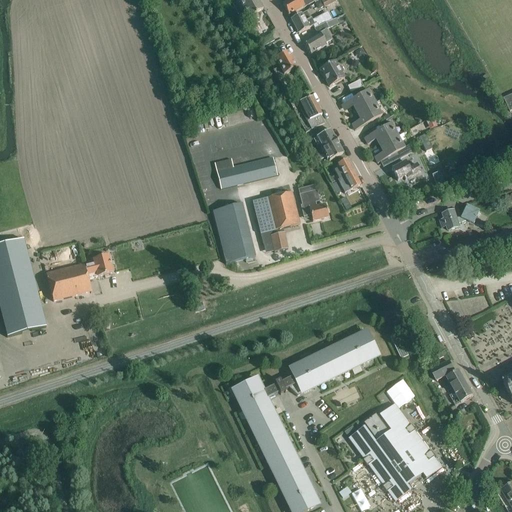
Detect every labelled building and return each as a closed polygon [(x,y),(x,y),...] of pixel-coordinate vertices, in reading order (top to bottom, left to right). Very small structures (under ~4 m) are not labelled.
[(237,0),(251,22),(259,18),(256,13),(263,10),(257,0),(237,0)] [(290,0),(282,4),(288,16),(317,0),(290,0)] [(291,20),(298,34),(314,25),(306,11),(291,20)] [(304,43),(310,55),(325,47),(324,45),(331,41),(327,33),(329,32),(328,30),(347,20),(343,13),(315,29),(318,35),(304,43)] [(274,41),(271,36),(260,42),(262,47),(274,41)] [(274,59),(278,67),(273,70),(277,79),(297,68),(288,52),(274,59)] [(335,61),(328,65),(320,70),(329,87),(345,79),(342,74),(343,72),(343,70),(342,68),(340,67),(338,67),(335,61)] [(363,87),(360,81),(347,87),(350,93),(363,87)] [(350,102),(356,114),(375,104),(368,91),(341,106),(341,107),(350,102)] [(291,107),(306,134),(311,131),(324,124),(320,116),(322,115),(312,96),(312,97),(298,104),(291,107)] [(375,104),(356,114),(363,126),(354,131),(355,131),(372,122),(382,116),(375,104)] [(391,124),(364,139),(367,145),(376,140),(379,146),(397,136),(391,124)] [(319,149),(320,151),(327,147),(329,151),(339,145),(330,130),(316,138),(321,148),(319,149)] [(416,151),(420,150),(422,154),(429,151),(423,134),(411,139),(416,151)] [(383,153),(374,158),(377,164),(380,162),(395,154),(398,159),(412,152),(409,147),(404,149),(397,136),(379,146),(383,153)] [(320,160),(326,157),(329,162),(343,154),(339,145),(329,151),(327,147),(320,151),(316,153),(320,160)] [(214,164),(216,173),(221,190),(276,176),(272,159),(233,169),(230,160),(214,164)] [(329,179),(332,184),(354,172),(347,160),(338,164),(340,168),(334,171),(336,175),(329,179)] [(405,162),(400,165),(391,170),(398,181),(404,178),(405,181),(421,172),(417,165),(409,169),(405,162)] [(342,189),(344,194),(360,185),(354,172),(332,184),(334,183),(338,191),(342,189)] [(432,176),(438,192),(446,189),(440,173),(432,176)] [(317,191),(300,195),(303,206),(301,207),(304,217),(311,215),(312,222),(328,218),(325,205),(316,207),(315,203),(319,202),(317,191)] [(252,202),(260,235),(262,245),(272,243),(275,252),(287,249),(283,229),(300,225),(292,192),(252,202)] [(212,212),(226,264),(255,257),(242,204),(212,212)] [(454,212),(443,215),(445,220),(440,221),(442,228),(447,227),(448,231),(459,228),(458,224),(466,221),(474,225),(480,213),(468,207),(463,217),(456,219),(454,212)] [(0,315),(5,336),(44,326),(22,239),(0,244),(0,315)] [(46,275),(51,292),(53,302),(90,293),(91,294),(91,293),(88,279),(113,273),(108,256),(93,260),(94,264),(84,267),(84,265),(46,275)] [(235,390),(232,391),(235,396),(234,396),(240,407),(243,405),(245,409),(241,410),(290,511),(305,511),(310,510),(310,509),(315,506),(314,504),(318,503),(272,410),(274,409),(269,399),(267,399),(279,393),(280,396),(286,393),(285,391),(289,389),(298,397),(376,358),(374,354),(376,353),(374,349),(374,348),(366,332),(290,370),(293,378),(281,383),(280,381),(275,383),(276,386),(263,391),(259,382),(257,379),(254,381),(254,380),(235,389),(235,390)] [(449,362),(431,372),(436,381),(454,371),(449,362)] [(447,378),(455,393),(450,396),(455,405),(460,402),(461,403),(461,402),(472,396),(459,372),(448,378),(447,378)] [(504,381),(503,382),(511,397),(511,378),(505,382),(504,381)] [(378,397),(381,401),(387,396),(384,392),(378,397)] [(364,428),(348,439),(350,438),(365,459),(363,461),(367,466),(368,465),(383,486),(382,487),(386,492),(389,490),(396,500),(394,502),(395,502),(410,491),(406,486),(408,484),(409,485),(421,477),(420,476),(422,474),(426,479),(441,468),(439,469),(432,459),(434,457),(430,451),(427,453),(412,433),(415,431),(411,425),(408,427),(393,407),(395,405),(379,416),(378,418),(375,415),(363,423),(366,427),(364,428)] [(340,435),(334,440),(337,444),(343,439),(340,435)] [(508,487),(502,491),(511,507),(511,484),(510,486),(509,485),(508,486),(508,487)] [(347,489),(339,495),(343,500),(351,494),(347,489)] [(370,511),(376,506),(373,502),(367,507),(370,511)]
